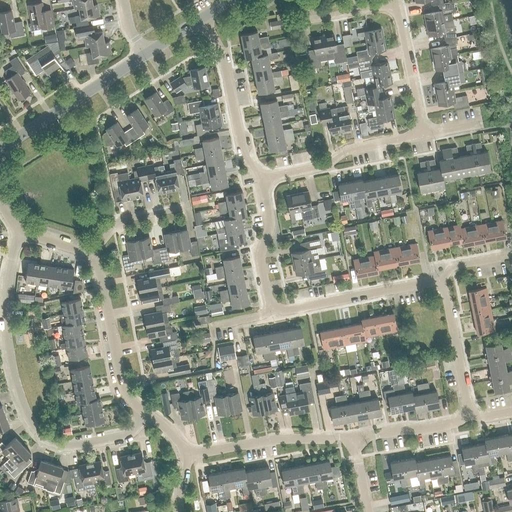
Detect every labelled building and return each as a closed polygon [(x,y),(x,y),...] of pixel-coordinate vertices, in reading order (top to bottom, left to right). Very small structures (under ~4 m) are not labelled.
[(93,5),(91,0),(58,0),(59,2),(69,1),(69,2),(73,1),(74,9),(79,8),(93,5)] [(444,3),(438,5),(439,11),(425,14),(426,25),(443,21),(453,19),(451,12),(456,12),(454,1),(444,3)] [(27,5),(30,23),(28,23),(29,31),(52,26),(50,16),(43,17),(41,3),(27,5)] [(77,26),(88,24),(87,18),(99,16),(97,4),(93,5),(79,8),(80,15),(75,16),(77,26)] [(24,35),(22,21),(14,23),(11,10),(0,12),(0,22),(2,33),(9,31),(11,38),(24,35)] [(277,21),(270,22),(271,29),(287,26),(285,19),(277,21)] [(426,25),(428,36),(443,32),(444,39),(456,37),(454,26),(453,19),(443,21),(426,25)] [(86,47),(90,46),(104,43),(102,31),(94,33),(93,27),(77,30),(79,40),(84,39),(86,47)] [(366,43),(383,40),(381,29),(356,34),(357,38),(365,36),(366,43)] [(64,31),(57,32),(60,50),(67,49),(64,31)] [(268,42),(267,36),(258,38),(257,32),(240,35),(243,47),(268,42)] [(323,37),(327,60),(334,59),(335,64),(347,61),(344,47),(344,46),(336,48),(333,34),(323,37)] [(350,35),(342,36),(345,47),(352,46),(350,35)] [(327,60),(323,37),(312,39),(314,52),(306,54),(309,70),(322,67),(320,62),(327,60)] [(455,44),(457,43),(456,37),(444,39),(446,45),(431,48),(433,59),(456,55),(457,55),(455,44)] [(355,52),(357,62),(371,59),(370,54),(385,51),(383,40),(366,43),(367,49),(355,52)] [(47,74),(60,65),(53,55),(59,52),(56,41),(44,44),(47,49),(35,56),(37,59),(28,64),(27,61),(26,62),(35,76),(36,75),(34,73),(43,68),(47,74)] [(88,65),(99,63),(98,56),(111,54),(109,42),(104,43),(90,46),(92,52),(86,53),(88,65)] [(245,59),(251,58),(262,55),(260,49),(270,47),(268,42),(243,47),(245,59)] [(296,46),(298,56),(306,54),(304,44),(296,46)] [(270,66),(269,60),(278,58),(277,52),(262,55),(251,58),(253,69),(270,66)] [(435,70),(450,67),(451,74),(463,72),(462,65),(461,61),(458,61),(457,55),(456,55),(433,59),(435,70)] [(30,93),(19,76),(25,72),(15,57),(9,61),(12,66),(4,71),(8,78),(5,80),(18,100),(30,93)] [(70,59),(65,62),(70,69),(75,65),(70,59)] [(372,70),(373,76),(390,72),(388,63),(373,66),(371,59),(357,62),(352,63),(348,64),(348,68),(358,66),(359,72),(372,70)] [(281,76),(280,70),(271,72),(270,66),(253,69),(256,81),(281,76)] [(209,87),(205,68),(191,71),(192,78),(182,79),(181,77),(171,84),(177,94),(187,87),(193,86),(194,90),(209,87)] [(364,88),(356,89),(357,95),(365,94),(365,95),(379,92),(378,87),(392,84),(390,72),(373,76),(368,77),(364,78),(366,85),(367,89),(364,89),(364,88)] [(452,80),(434,84),(436,95),(453,91),(460,90),(458,83),(465,82),(463,72),(451,74),(452,80)] [(273,83),(282,82),(281,76),(256,81),(258,93),(274,90),(273,83)] [(353,103),(350,87),(343,88),(346,104),(353,103)] [(469,105),(466,95),(455,98),(453,91),(436,95),(438,105),(453,102),(454,108),(469,105)] [(164,116),(174,110),(167,100),(162,103),(156,92),(145,100),(155,116),(162,112),(164,116)] [(381,99),(379,92),(365,95),(369,111),(376,110),(393,107),(391,97),(381,99)] [(282,95),(283,102),(293,99),(292,93),(282,95)] [(184,95),(173,98),(174,105),(185,102),(184,95)] [(288,110),(287,104),(278,106),(276,100),(260,103),(262,115),(288,110)] [(199,112),(201,119),(219,116),(217,105),(204,107),(203,102),(187,104),(189,114),(199,112)] [(337,108),(330,110),(330,108),(327,109),(326,103),(319,104),(320,110),(322,122),(328,121),(331,135),(342,133),(337,108)] [(352,130),(348,106),(337,108),(342,133),(352,130)] [(395,118),(393,107),(376,110),(377,117),(368,119),(370,130),(382,128),(381,121),(395,118)] [(288,110),(262,115),(265,127),(281,124),(280,117),(298,114),(297,108),(288,110)] [(135,141),(136,142),(143,136),(140,132),(148,127),(138,110),(126,118),(133,128),(129,131),(135,141)] [(219,116),(201,119),(202,125),(196,126),(197,136),(209,134),(208,129),(221,126),(219,116)] [(126,148),(135,141),(129,131),(124,134),(117,124),(106,131),(108,134),(104,136),(104,135),(103,135),(106,148),(106,147),(115,145),(117,148),(123,144),(126,148)] [(293,134),(292,128),(282,130),(281,124),(265,127),(267,139),(293,134)] [(367,129),(360,131),(362,138),(369,137),(367,129)] [(285,141),(294,139),(293,134),(267,139),(270,151),(286,148),(285,141)] [(221,150),(219,138),(202,141),(203,147),(194,149),(195,155),(221,150)] [(480,142),(473,144),(474,151),(482,150),(480,142)] [(467,153),(474,151),(473,144),(465,145),(467,153)] [(449,148),(451,156),(458,154),(456,147),(449,148)] [(451,156),(449,148),(442,150),(443,157),(451,156)] [(196,160),(205,158),(207,165),(223,162),(221,150),(195,155),(196,160)] [(474,154),(478,173),(490,170),(487,151),(474,154)] [(474,154),(463,156),(466,175),(478,173),(474,154)] [(451,158),(455,177),(466,175),(463,156),(451,158)] [(439,160),(440,168),(441,168),(443,179),(455,177),(451,158),(439,160)] [(179,190),(177,175),(184,174),(181,159),(174,160),(174,163),(169,164),(171,171),(165,172),(169,192),(179,190)] [(434,159),(427,161),(428,168),(435,167),(434,159)] [(427,161),(419,162),(421,169),(428,168),(427,161)] [(200,178),(226,173),(223,162),(207,165),(203,165),(204,172),(199,173),(200,178)] [(158,194),(169,192),(165,172),(164,165),(154,167),(153,165),(145,166),(148,180),(155,178),(158,194)] [(143,197),(140,181),(148,180),(145,166),(137,168),(138,170),(133,171),(135,178),(129,180),(133,199),(143,197)] [(444,187),(443,179),(441,168),(440,168),(429,170),(432,189),(444,187)] [(416,173),(420,192),(432,189),(429,170),(416,173)] [(119,186),(122,201),(133,199),(129,180),(128,172),(122,174),(117,175),(117,172),(109,174),(112,187),(119,186)] [(211,189),(228,185),(226,173),(200,178),(195,179),(196,185),(210,182),(211,189)] [(395,192),(401,191),(398,174),(386,177),(391,203),(397,202),(395,192)] [(384,194),(385,204),(391,203),(386,177),(374,179),(377,196),(384,194)] [(359,197),(365,196),(362,181),(362,179),(350,182),(355,208),(360,207),(359,197)] [(373,206),(371,197),(377,196),(374,179),(362,181),(365,196),(367,207),(373,206)] [(348,200),(349,209),(355,208),(350,182),(338,184),(341,201),(348,200)] [(244,203),(242,191),(225,195),(227,201),(217,203),(218,208),(244,203)] [(308,191),(297,194),(300,211),(302,211),(304,221),(319,218),(319,217),(317,205),(311,206),(308,191)] [(297,194),(286,196),(291,222),(296,222),(294,212),(300,211),(297,194)] [(201,203),(208,202),(207,195),(200,197),(191,198),(192,205),(201,203)] [(324,207),(332,206),(331,199),(323,200),(324,207)] [(244,203),(218,208),(220,214),(229,212),(230,218),(230,219),(241,216),(241,217),(247,216),(244,203)] [(347,223),(345,215),(339,217),(340,225),(347,223)] [(243,228),(241,217),(241,216),(230,219),(230,218),(224,219),(225,226),(216,228),(217,233),(243,228)] [(491,224),(495,241),(506,239),(503,221),(491,224)] [(495,241),(491,224),(481,226),(484,243),(495,241)] [(462,243),(460,229),(459,225),(448,227),(451,245),(462,243)] [(484,243),(481,226),(471,227),(474,245),(484,243)] [(438,229),(441,247),(451,245),(448,227),(438,229)] [(460,229),(462,243),(463,247),(474,245),(471,227),(460,229)] [(245,240),(243,228),(217,233),(219,244),(221,245),(222,251),(238,248),(237,242),(245,240)] [(441,247),(438,229),(428,231),(431,249),(441,247)] [(176,232),(179,250),(190,248),(192,257),(200,255),(197,241),(190,243),(187,230),(176,232)] [(206,230),(195,232),(196,238),(207,236),(206,230)] [(305,237),(304,230),(293,233),(294,239),(305,237)] [(179,250),(176,232),(165,234),(168,247),(160,249),(163,262),(171,261),(170,256),(180,254),(179,250)] [(163,262),(160,249),(152,250),(149,238),(138,240),(143,262),(147,262),(146,257),(153,255),(155,264),(163,262)] [(139,263),(143,262),(138,240),(128,242),(130,255),(123,256),(125,270),(133,268),(133,264),(139,263)] [(291,253),(294,264),(311,261),(319,259),(317,249),(321,248),(319,240),(305,243),(306,250),(291,253)] [(405,246),(408,263),(420,261),(416,244),(405,246)] [(408,263),(405,246),(395,248),(398,265),(408,263)] [(398,265),(395,248),(384,250),(388,267),(398,265)] [(388,267),(384,250),(373,252),(374,256),(375,256),(377,269),(388,267)] [(223,259),(224,266),(215,268),(216,273),(242,268),(239,256),(223,259)] [(375,256),(374,256),(364,258),(367,275),(378,273),(377,269),(375,256)] [(367,275),(364,258),(353,260),(357,277),(367,275)] [(296,277),(311,274),(312,280),(328,277),(326,269),(321,270),(319,259),(311,261),(294,264),(296,277)] [(39,265),(28,263),(25,282),(37,284),(39,265)] [(37,284),(48,286),(51,267),(39,265),(37,284)] [(48,286),(59,287),(62,268),(51,267),(48,286)] [(71,289),(74,270),(62,268),(59,287),(71,289)] [(139,292),(161,288),(159,278),(170,276),(168,268),(148,272),(150,278),(137,281),(139,292)] [(217,279),(226,277),(227,283),(244,280),(242,268),(216,273),(217,279)] [(84,291),(82,281),(76,280),(74,293),(84,291)] [(227,283),(229,290),(219,291),(220,297),(246,292),(244,280),(227,283)] [(200,284),(192,286),(193,294),(194,299),(204,297),(203,292),(201,292),(200,284)] [(163,299),(161,288),(139,292),(141,303),(162,299),(163,305),(169,304),(179,302),(178,296),(163,299)] [(469,292),(471,303),(488,299),(486,289),(469,292)] [(232,307),(249,304),(246,292),(220,297),(222,302),(231,301),(232,307)] [(34,295),(16,294),(15,302),(33,304),(34,295)] [(83,311),(81,299),(62,303),(64,314),(83,311)] [(488,299),(471,303),(473,313),(491,310),(488,299)] [(146,326),(168,322),(166,312),(171,311),(169,304),(163,305),(155,306),(156,313),(144,315),(146,326)] [(205,305),(199,306),(201,315),(207,313),(205,305)] [(223,313),(222,308),(210,310),(211,316),(223,313)] [(491,310),(473,313),(475,324),(493,320),(491,310)] [(81,322),(81,323),(85,322),(83,311),(64,314),(60,315),(62,326),(66,325),(81,322)] [(394,314),(383,316),(386,334),(397,332),(394,314)] [(376,336),(386,334),(383,316),(372,318),(376,336)] [(51,328),(49,318),(41,319),(43,330),(51,328)] [(361,320),(362,324),(365,338),(366,338),(376,336),(372,318),(361,320)] [(493,320),(475,324),(478,335),(495,331),(493,320)] [(83,333),(81,323),(81,322),(66,325),(62,326),(57,327),(58,331),(63,330),(64,337),(83,333)] [(169,322),(168,322),(146,326),(148,337),(159,335),(160,342),(162,341),(176,339),(177,338),(176,331),(172,332),(171,325),(169,325),(169,322)] [(362,324),(352,326),(355,344),(367,342),(366,338),(365,338),(362,324)] [(341,328),(345,346),(355,344),(352,326),(341,328)] [(297,345),(304,344),(301,327),(289,329),(294,355),(299,354),(297,345)] [(334,348),(345,346),(341,328),(331,330),(334,348)] [(286,347),(288,356),(294,355),(289,329),(277,332),(280,348),(286,347)] [(334,348),(331,330),(320,332),(323,350),(334,348)] [(275,359),(274,350),(280,348),(277,332),(265,334),(270,360),(275,359)] [(62,349),(66,348),(85,345),(83,333),(64,337),(65,343),(62,344),(61,346),(62,349)] [(211,341),(209,333),(197,335),(199,344),(211,341)] [(263,352),(264,361),(270,360),(265,334),(253,336),(256,353),(263,352)] [(56,348),(54,339),(48,340),(50,349),(56,348)] [(179,353),(176,339),(162,341),(163,348),(151,350),(153,361),(178,356),(178,353),(179,353)] [(511,353),(511,347),(502,349),(501,343),(485,346),(487,358),(511,353)] [(69,360),(87,356),(85,345),(66,348),(69,360)] [(233,345),(217,348),(220,360),(236,356),(233,345)] [(504,360),(511,358),(511,353),(487,358),(489,369),(505,366),(504,360)] [(61,365),(59,355),(51,357),(53,367),(61,365)] [(237,356),(238,366),(247,364),(245,355),(237,356)] [(179,361),(178,356),(153,361),(155,372),(168,370),(169,376),(190,372),(188,364),(175,367),(174,362),(179,361)] [(370,362),(372,371),(380,369),(379,365),(374,365),(374,362),(370,362)] [(272,371),(271,365),(252,369),(253,374),(272,371)] [(295,372),(297,378),(308,375),(306,365),(295,367),(295,372)] [(92,377),(89,366),(71,370),(73,381),(92,377)] [(511,376),(511,370),(506,371),(505,366),(489,369),(491,380),(511,376)] [(402,368),(395,370),(396,375),(398,385),(398,384),(403,383),(405,383),(402,368)] [(274,377),(276,386),(282,385),(281,378),(283,377),(281,370),(273,372),(274,377)] [(368,376),(362,377),(363,383),(369,382),(378,380),(377,374),(368,376)] [(509,383),(511,382),(511,376),(491,380),(494,392),(510,389),(509,383)] [(75,392),(94,389),(92,377),(73,381),(75,392)] [(206,381),(209,397),(216,395),(213,379),(206,381)] [(300,391),(295,392),(299,412),(309,410),(305,395),(312,393),(310,381),(298,383),(300,391)] [(318,394),(330,391),(328,381),(316,384),(318,394)] [(275,410),(272,393),(265,394),(264,389),(266,389),(265,383),(259,384),(264,412),(275,410)] [(412,395),(412,391),(405,393),(403,383),(398,384),(403,410),(414,408),(415,408),(412,395)] [(439,407),(436,391),(430,392),(428,383),(423,384),(428,410),(439,407)] [(254,391),(256,391),(257,396),(250,397),(252,407),(253,411),(253,415),(264,412),(259,384),(253,385),(254,391)] [(403,410),(398,384),(398,385),(392,386),(393,389),(383,391),(385,402),(388,402),(391,413),(403,410)] [(417,385),(418,394),(412,395),(415,408),(414,408),(415,412),(428,410),(423,384),(417,385)] [(283,387),(285,394),(279,395),(283,414),(289,412),(289,414),(299,412),(295,392),(293,385),(283,387)] [(202,403),(210,401),(207,388),(199,389),(200,397),(194,398),(193,390),(188,391),(193,417),(204,415),(202,403)] [(75,392),(77,404),(81,403),(96,400),(94,389),(75,392)] [(381,415),(378,398),(371,399),(369,390),(364,391),(369,417),(381,415)] [(180,407),(182,419),(193,417),(188,391),(183,392),(184,400),(180,401),(178,393),(170,395),(173,408),(180,407)] [(226,395),(225,391),(222,392),(222,396),(215,397),(219,415),(230,413),(226,395)] [(360,402),(354,403),(357,419),(369,417),(364,391),(358,392),(360,402)] [(230,413),(241,410),(237,393),(226,395),(230,413)] [(354,403),(347,404),(345,395),(340,396),(345,422),(357,419),(354,403)] [(340,396),(335,397),(336,406),(330,407),(333,424),(345,422),(340,396)] [(81,403),(83,414),(102,410),(100,399),(96,400),(81,403)] [(85,426),(104,422),(102,410),(83,414),(85,426)] [(0,430),(10,427),(6,416),(0,418),(0,430)] [(506,452),(508,461),(511,460),(511,451),(509,435),(497,437),(500,453),(506,452)] [(23,446),(15,437),(6,447),(2,442),(0,443),(0,452),(2,450),(9,459),(23,446)] [(488,459),(489,465),(495,464),(493,454),(500,453),(497,437),(484,439),(485,443),(488,459)] [(488,459),(485,443),(474,445),(479,471),(480,475),(485,474),(483,466),(489,465),(488,459)] [(473,472),(479,471),(474,445),(461,448),(464,464),(471,463),(473,472)] [(31,454),(23,446),(9,459),(4,464),(9,470),(7,471),(14,478),(25,467),(21,463),(31,454)] [(153,476),(150,462),(144,463),(141,453),(131,455),(134,473),(140,472),(143,478),(153,476)] [(128,481),(128,475),(134,473),(131,455),(120,457),(122,468),(116,469),(119,483),(128,481)] [(458,468),(453,469),(450,455),(439,457),(444,483),(449,482),(448,476),(454,476),(459,475),(458,468)] [(439,457),(427,460),(430,476),(431,480),(437,478),(438,484),(444,483),(439,457)] [(413,485),(411,476),(417,475),(415,462),(414,458),(403,460),(408,486),(413,485)] [(27,483),(44,489),(52,464),(41,460),(37,473),(31,471),(27,483)] [(317,463),(322,489),(328,488),(326,478),(332,477),(332,475),(340,473),(338,466),(331,467),(329,460),(317,463)] [(393,479),(400,478),(401,487),(408,486),(403,460),(390,463),(393,479)] [(419,488),(425,487),(423,477),(430,476),(427,460),(415,462),(417,475),(419,488)] [(111,484),(109,470),(102,472),(100,461),(89,463),(93,482),(99,481),(102,486),(111,484)] [(89,463),(79,466),(81,476),(75,477),(77,491),(86,489),(86,491),(87,491),(95,492),(95,494),(96,493),(93,482),(89,463)] [(315,480),(317,490),(322,489),(317,463),(305,465),(308,482),(315,480)] [(52,464),(44,489),(60,494),(64,482),(58,480),(62,467),(52,464)] [(304,492),(302,483),(308,482),(305,465),(293,468),(298,493),(304,492)] [(265,485),(272,484),(268,467),(256,469),(262,495),(267,494),(265,485)] [(244,468),(232,470),(235,487),(242,486),(243,495),(249,494),(248,488),(245,472),(244,468)] [(285,486),(291,485),(293,494),(298,493),(293,468),(281,470),(285,486)] [(256,469),(245,472),(248,488),(254,487),(256,496),(262,495),(256,469)] [(231,497),(229,488),(235,487),(232,470),(220,473),(225,498),(231,497)] [(218,490),(220,499),(225,498),(220,473),(208,475),(211,492),(218,490)] [(504,477),(489,480),(491,488),(505,485),(504,477)] [(489,490),(488,481),(480,483),(482,491),(489,490)] [(463,491),(461,484),(455,485),(455,489),(453,490),(454,493),(463,491)] [(24,490),(18,486),(14,492),(20,496),(24,490)] [(408,495),(389,498),(391,504),(409,501),(408,495)] [(147,503),(146,496),(138,498),(139,504),(147,503)] [(75,505),(73,497),(65,499),(67,507),(75,505)] [(13,511),(20,511),(17,499),(17,498),(5,501),(6,508),(0,509),(0,511),(13,511)] [(324,508),(322,499),(312,501),(314,510),(324,508)] [(492,499),(484,501),(486,511),(494,510),(492,499)] [(279,501),(264,504),(265,510),(280,507),(279,501)] [(291,508),(290,501),(283,502),(285,509),(291,508)] [(206,511),(217,511),(215,503),(205,505),(206,511)]
